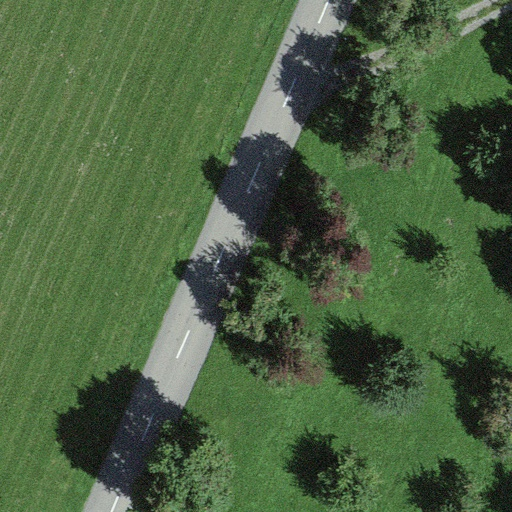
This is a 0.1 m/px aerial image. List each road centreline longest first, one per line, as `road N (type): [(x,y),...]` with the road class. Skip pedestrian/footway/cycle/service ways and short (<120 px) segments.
road 1 (tertiary): [(330,0),(112,511)]
road 2 (track): [(293,87),(326,91),(511,1)]
